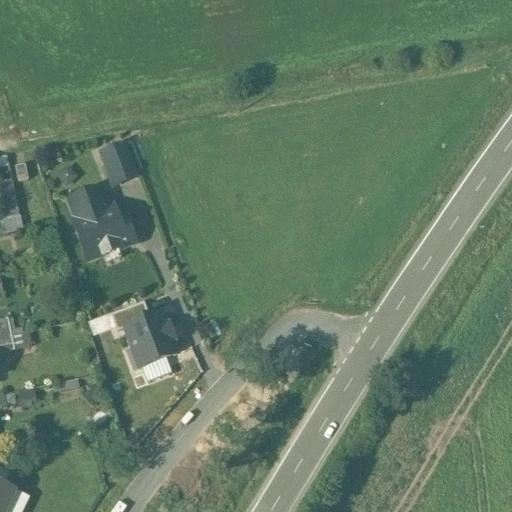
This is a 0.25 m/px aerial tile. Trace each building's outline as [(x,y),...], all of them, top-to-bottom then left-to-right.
[(126,147),(102,156),(113,187),(138,177),(126,147)] [(11,174),(0,176),(0,181),(4,199),(16,197),(11,174)] [(101,190),(69,202),(76,221),(74,222),(89,261),(135,244),(126,220),(119,222),(113,207),(108,209),(101,190)] [(20,217),(1,222),(4,234),(23,230),(20,217)] [(129,355),(135,372),(176,356),(172,343),(176,342),(170,327),(166,328),(161,315),(150,319),(125,328),(126,330),(134,353),(129,355)] [(0,321),(0,338),(11,336),(8,320),(0,321)] [(11,336),(0,338),(0,354),(15,352),(11,336)] [(76,347),(61,351),(64,365),(79,361),(76,347)] [(64,399),(84,396),(82,380),(62,383),(64,399)] [(0,511),(6,511),(15,494),(16,493),(0,485),(0,511)] [(15,494),(6,511),(18,511),(25,499),(15,494)]
